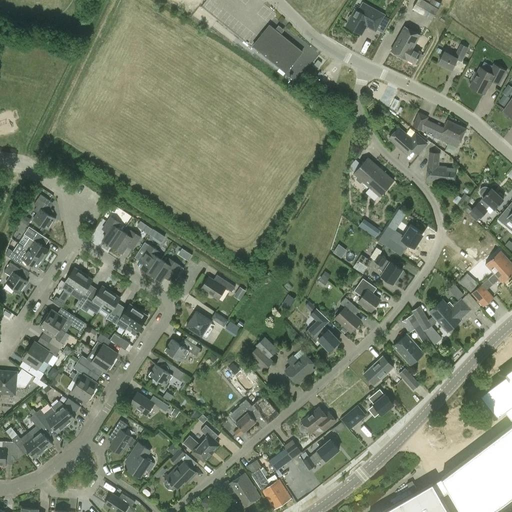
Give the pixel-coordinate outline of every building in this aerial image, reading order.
[(417,0),(412,9),(432,20),(441,5),(437,3),(438,2),(434,0),(423,0),(424,0),(423,0),(417,0)] [(349,22),(346,27),(361,35),(366,26),(375,31),(383,16),(365,5),(361,13),(355,10),(352,15),(350,15),(347,20),(349,22)] [(286,72),(302,52),(269,26),(253,46),(286,72)] [(414,64),(421,52),(413,48),(420,36),(404,27),(391,51),(414,64)] [(438,64),(452,71),(457,60),(461,62),(468,48),(461,44),(454,57),(444,52),(438,64)] [(488,87),(489,88),(492,81),(499,85),(506,71),(494,65),(489,73),(480,68),(470,87),(484,94),(488,87)] [(325,74),(319,80),(325,86),(331,80),(325,74)] [(504,93),(498,102),(503,105),(511,90),(511,86),(507,84),(502,92),(504,93)] [(396,107),(399,101),(394,98),(390,108),(395,110),(400,112),(401,109),(396,107)] [(511,99),(503,111),(511,117),(511,99)] [(426,134),(448,143),(445,150),(454,155),(466,129),(447,120),(444,128),(427,120),(428,117),(419,113),(413,126),(422,130),(422,129),(427,132),(426,134)] [(413,150),(418,154),(427,144),(415,133),(411,138),(398,127),(388,139),(408,156),(413,150)] [(445,183),(454,184),(456,169),(447,168),(447,167),(438,166),(439,154),(429,153),(426,182),(445,184),(445,183)] [(367,158),(353,174),(380,197),(393,181),(367,158)] [(482,199),(479,202),(479,201),(473,207),(468,202),(463,209),(468,213),(468,214),(477,222),(480,218),(480,219),(487,212),(490,214),(494,210),(503,199),(491,188),(490,190),(489,188),(486,187),(484,187),(482,187),(480,189),(479,191),(480,194),(481,196),(483,198),(482,199)] [(464,193),(457,204),(462,208),(470,198),(464,193)] [(34,211),(37,213),(33,220),(48,230),(55,219),(44,211),(51,201),(40,195),(37,200),(34,205),(36,207),(34,211)] [(115,212),(117,208),(112,204),(109,209),(115,212)] [(511,211),(507,207),(497,219),(502,224),(508,217),(511,221),(511,211)] [(103,240),(112,247),(122,231),(117,228),(120,223),(110,217),(107,222),(112,226),(103,240)] [(417,229),(421,223),(413,219),(410,225),(417,229)] [(139,220),(136,225),(161,242),(164,236),(139,220)] [(375,239),(380,231),(369,223),(364,231),(375,239)] [(49,251),(44,247),(49,240),(29,226),(24,234),(29,238),(23,247),(43,260),(49,251)] [(388,226),(378,241),(400,256),(408,244),(414,247),(422,235),(411,227),(405,237),(388,226)] [(128,235),(122,231),(112,247),(122,253),(131,239),(137,242),(140,237),(131,231),(128,235)] [(138,252),(143,254),(148,258),(141,268),(151,275),(161,260),(156,256),(159,252),(145,243),(138,252)] [(333,252),(341,257),(347,249),(338,244),(333,252)] [(37,269),(43,260),(23,247),(18,255),(12,251),(8,257),(20,265),(23,260),(37,269)] [(379,269),(384,272),(381,276),(393,284),(402,270),(387,260),(387,259),(380,254),(382,251),(376,247),(370,257),(375,260),(373,261),(381,266),(379,269)] [(188,259),(191,253),(180,248),(177,254),(188,259)] [(485,264),(494,274),(488,279),(493,285),(499,279),(503,283),(511,274),(511,264),(500,251),(485,264)] [(361,254),(357,260),(368,267),(371,261),(361,254)] [(167,271),(177,278),(183,268),(169,259),(167,263),(161,260),(151,275),(160,281),(167,271)] [(4,271),(10,276),(6,283),(21,293),(28,282),(20,276),(23,271),(10,263),(4,271)] [(64,283),(62,287),(61,288),(70,294),(84,274),(75,268),(64,283)] [(325,271),(321,277),(326,281),(331,275),(325,271)] [(471,293),(479,284),(467,273),(459,282),(471,293)] [(92,291),(87,288),(93,280),(84,274),(70,294),(79,300),(76,305),(81,308),(84,303),(92,291)] [(218,300),(226,288),(232,291),(235,286),(217,274),(213,280),(209,277),(201,289),(218,300)] [(321,277),(316,283),(323,288),(327,282),(326,281),(321,277)] [(363,278),(354,291),(362,297),(358,302),(371,312),(380,299),(369,292),(373,286),(363,278)] [(448,289),(458,300),(464,295),(454,284),(448,289)] [(482,284),(471,294),(483,307),(494,298),(482,284)] [(93,302),(101,307),(111,292),(102,286),(96,295),(92,291),(84,303),(89,307),(93,302)] [(233,296),(240,300),(246,291),(240,287),(233,296)] [(122,306),(117,303),(120,298),(111,292),(101,307),(98,312),(111,322),(122,306)] [(289,308),(294,298),(288,294),(282,304),(289,308)] [(52,302),(61,308),(65,303),(56,297),(52,302)] [(345,307),(335,318),(351,333),(361,321),(351,312),(355,306),(345,297),(340,303),(345,307)] [(429,311),(433,316),(428,320),(420,306),(411,311),(413,314),(424,331),(432,326),(437,321),(447,332),(461,320),(460,319),(471,310),(461,299),(453,306),(449,302),(447,304),(442,299),(429,311)] [(311,312),(315,307),(309,301),(304,306),(311,312)] [(126,330),(129,326),(139,310),(130,304),(127,309),(122,306),(111,322),(117,325),(117,324),(126,330)] [(339,341),(328,330),(329,330),(325,325),(329,322),(317,309),(310,315),(316,321),(307,329),(314,336),(315,335),(318,339),(329,351),(339,341)] [(51,310),(45,319),(60,328),(66,319),(51,310)] [(129,326),(134,329),(131,333),(135,336),(138,332),(148,316),(139,310),(129,326)] [(186,327),(201,337),(212,321),(196,311),(186,327)] [(224,327),(228,321),(215,312),(211,319),(224,327)] [(68,321),(80,329),(84,323),(72,314),(68,321)] [(424,345),(430,341),(425,333),(424,331),(413,314),(401,321),(408,333),(414,330),(424,345)] [(60,329),(60,328),(45,319),(39,328),(45,331),(40,337),(49,343),(52,345),(60,350),(64,344),(60,341),(66,333),(60,329)] [(92,350),(97,353),(112,363),(118,354),(107,347),(111,341),(107,338),(103,335),(100,334),(96,340),(98,341),(92,350)] [(393,346),(410,365),(424,353),(407,334),(393,346)] [(43,360),(47,363),(53,355),(56,356),(60,350),(52,345),(49,343),(40,337),(37,343),(34,342),(29,351),(43,360)] [(183,337),(179,344),(172,339),(165,350),(182,362),(189,351),(196,356),(201,349),(183,337)] [(255,346),(257,347),(248,355),(264,371),(274,362),(270,358),(278,350),(265,337),(255,346)] [(130,343),(121,338),(116,344),(125,350),(130,343)] [(304,353),(301,349),(294,356),(293,355),(286,361),(290,365),(285,371),(297,384),(317,367),(304,353)] [(41,364),(43,360),(29,351),(22,360),(33,367),(30,373),(36,377),(40,380),(45,373),(41,371),(43,369),(41,364)] [(97,353),(92,362),(82,355),(77,362),(91,371),(95,365),(106,372),(112,363),(97,353)] [(212,353),(208,358),(212,362),(216,357),(212,353)] [(393,367),(382,356),(363,374),(374,386),(393,367)] [(92,393),(98,384),(87,377),(91,371),(77,362),(74,368),(78,371),(72,380),(77,383),(92,393)] [(503,374),(475,395),(494,420),(511,407),(511,362),(501,371),(503,374)] [(156,364),(149,375),(154,378),(153,379),(159,384),(161,382),(166,386),(173,375),(179,379),(183,373),(171,364),(167,371),(156,364)] [(420,385),(405,368),(398,374),(413,391),(420,385)] [(0,392),(15,394),(15,386),(25,387),(33,376),(22,369),(18,374),(16,374),(16,372),(0,371),(0,392)] [(51,384),(54,387),(62,375),(58,373),(51,384)] [(345,378),(325,396),(335,407),(355,389),(345,378)] [(86,402),(92,393),(77,383),(71,392),(86,402)] [(247,414),(236,423),(243,432),(256,421),(251,415),(255,411),(267,424),(279,414),(263,396),(256,389),(245,399),(246,400),(240,406),(247,414)] [(385,395),(380,389),(374,394),(379,400),(373,405),(381,414),(393,404),(385,395)] [(146,415),(154,404),(166,411),(169,406),(153,396),(150,401),(137,392),(129,404),(146,415)] [(75,419),(69,412),(72,409),(76,412),(80,406),(68,398),(63,405),(60,401),(51,407),(55,412),(66,426),(75,419)] [(341,419),(350,429),(365,416),(357,406),(341,419)] [(58,433),(66,426),(55,412),(51,407),(44,413),(40,409),(35,414),(48,430),(52,426),(58,433)] [(301,421),(303,423),(302,424),(300,426),(300,429),(301,432),(303,433),(306,433),(309,431),(311,433),(320,426),(324,431),(336,422),(329,412),(325,415),(319,407),(301,421)] [(32,437),(44,451),(52,444),(43,434),(48,430),(35,414),(30,418),(36,426),(28,432),(32,437)] [(462,417),(437,436),(450,452),(474,434),(462,417)] [(136,440),(123,431),(127,425),(120,420),(113,431),(118,434),(110,447),(120,454),(127,444),(131,447),(136,440)] [(207,436),(200,444),(190,435),(183,442),(204,461),(210,454),(210,455),(213,451),(219,444),(214,440),(219,436),(206,425),(201,430),(207,436)] [(511,425),(441,479),(460,511),(490,511),(501,506),(511,497),(511,425)] [(12,431),(9,434),(12,439),(14,441),(24,455),(29,451),(35,458),(44,451),(32,437),(25,443),(17,435),(16,436),(12,431)] [(284,446),(285,449),(293,458),(293,459),(302,453),(293,439),(284,446)] [(310,456),(302,461),(308,470),(315,465),(324,458),(326,460),(327,460),(328,461),(332,457),(331,456),(339,449),(331,439),(317,450),(310,457),(310,456)] [(0,465),(6,466),(7,452),(12,452),(12,456),(16,461),(24,455),(14,441),(13,442),(0,441),(0,465)] [(153,463),(150,461),(151,460),(148,457),(146,459),(145,458),(150,451),(138,443),(131,454),(136,458),(128,470),(140,478),(146,469),(148,470),(153,463)] [(308,455),(317,448),(314,443),(304,450),(308,455)] [(171,459),(175,463),(185,453),(180,449),(171,459)] [(285,449),(269,461),(276,471),(293,458),(285,449)] [(278,480),(271,485),(267,480),(260,468),(261,467),(257,459),(247,466),(275,509),(290,499),(278,480)] [(166,479),(164,482),(165,486),(166,488),(168,489),(171,490),(173,490),(176,487),(177,489),(186,479),(188,481),(196,473),(185,462),(179,468),(178,466),(168,476),(166,474),(164,477),(166,479)] [(160,477),(166,469),(162,466),(156,473),(160,477)] [(289,468),(278,475),(296,502),(306,495),(289,468)] [(260,497),(245,473),(229,483),(227,481),(219,486),(227,497),(233,493),(243,508),(260,497)] [(274,475),(267,480),(271,485),(278,480),(274,475)] [(448,511),(432,483),(382,511),(448,511)] [(122,493),(119,498),(112,493),(105,504),(116,511),(123,511),(129,505),(132,507),(135,502),(122,493)]
